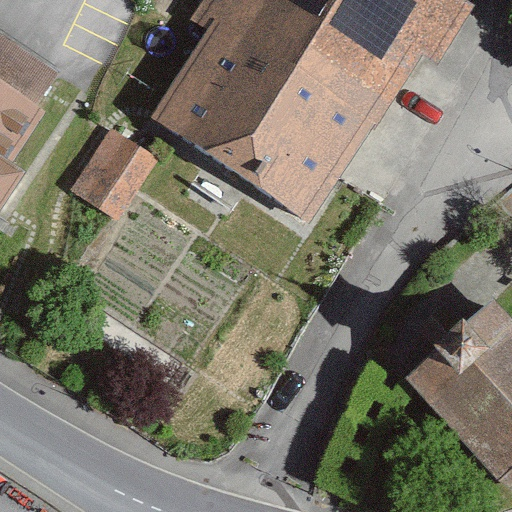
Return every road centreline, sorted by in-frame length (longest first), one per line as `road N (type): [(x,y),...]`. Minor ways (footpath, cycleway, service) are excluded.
road 1 (residential): [(502,92),(436,153),(265,488),(265,511)]
road 2 (tertiary): [(164,511),(0,422)]
